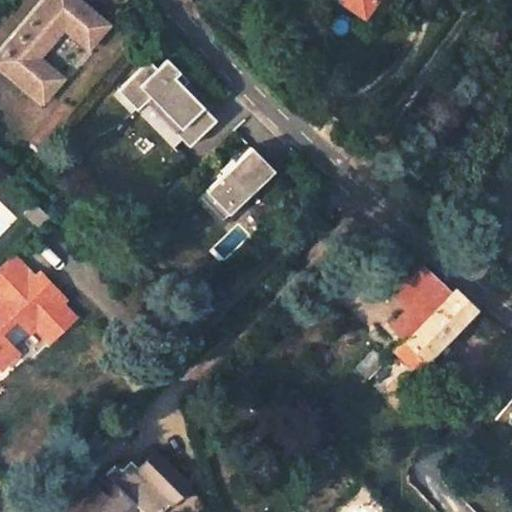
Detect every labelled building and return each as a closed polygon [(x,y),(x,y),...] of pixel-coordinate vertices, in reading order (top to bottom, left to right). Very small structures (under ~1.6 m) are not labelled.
[(29,56),(53,23),(78,42),(95,19),(69,0),(34,0),(0,47),(0,72),(36,101),(54,76),(29,56)] [(367,0),(337,0),(358,14),(367,0)] [(146,98),(192,146),(219,120),(179,78),(184,74),(168,57),(155,69),(149,63),(121,90),(137,107),(146,98)] [(249,148),(197,200),(222,224),(274,172),(249,148)] [(0,276),(11,266),(5,260),(0,265),(0,276)] [(414,264),(386,293),(407,311),(434,282),(414,264)] [(0,311),(28,284),(11,266),(0,276),(0,311)] [(47,343),(72,319),(57,305),(58,305),(33,279),(28,284),(0,311),(0,372),(18,355),(12,350),(33,329),(47,343)] [(409,376),(470,311),(451,292),(448,294),(434,282),(390,330),(401,340),(387,355),(409,376)] [(131,511),(137,507),(141,511),(160,511),(186,484),(156,453),(139,469),(149,478),(139,488),(129,478),(119,468),(116,465),(106,476),(69,511),(131,511)] [(149,478),(139,469),(129,478),(139,488),(149,478)] [(166,511),(190,488),(186,484),(160,511),(166,511)]
